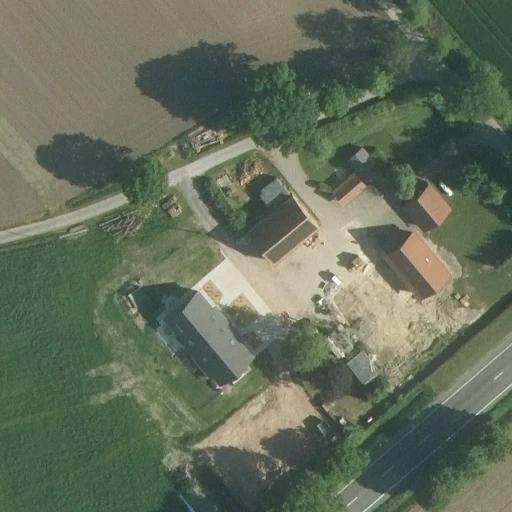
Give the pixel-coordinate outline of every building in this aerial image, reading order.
[(358,172),(372,157),(358,144),(344,158),(358,172)] [(327,190),(342,205),(364,184),(349,169),(327,190)] [(427,184),(403,204),(423,228),(447,208),(427,184)] [(291,194),(246,231),(272,262),(317,225),(291,194)] [(445,273),(411,233),(386,254),(420,294),(424,291),(445,273)] [(386,254),(342,292),(375,332),(420,294),(386,254)] [(280,329),(218,255),(196,273),(258,347),(280,329)] [(420,294),(375,332),(405,367),(449,329),(433,309),(437,306),(424,291),(420,294)] [(327,345),(311,358),(321,370),(337,357),(327,345)] [(306,361),(289,375),(297,384),(300,382),(314,369),(306,361)]
